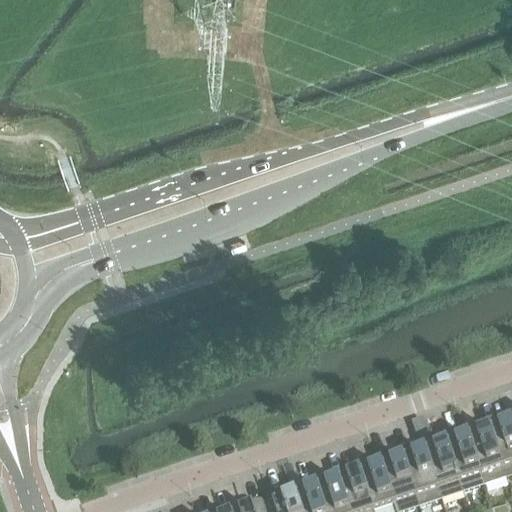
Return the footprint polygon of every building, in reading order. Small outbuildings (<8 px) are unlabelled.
[(511,424),(490,432),(507,480),(511,478),(511,424)] [(490,432),(469,439),(485,488),(507,480),(490,432)] [(469,439),(447,446),(463,495),(485,488),(469,439)] [(447,446),(425,453),(442,502),(463,495),(447,446)] [(425,453),(404,461),(420,509),(442,502),(425,453)] [(404,461),(382,468),(395,507),(394,508),(395,511),(412,511),(420,509),(404,461)] [(382,468),(360,475),(372,511),(380,511),(394,508),(395,507),(382,468)] [(372,511),(360,475),(339,482),(348,511),(372,511)] [(348,511),(339,482),(317,490),(324,511),(348,511)] [(324,511),(317,490),(296,497),(300,511),(324,511)] [(300,511),(296,497),(273,504),(275,511),(300,511)]
